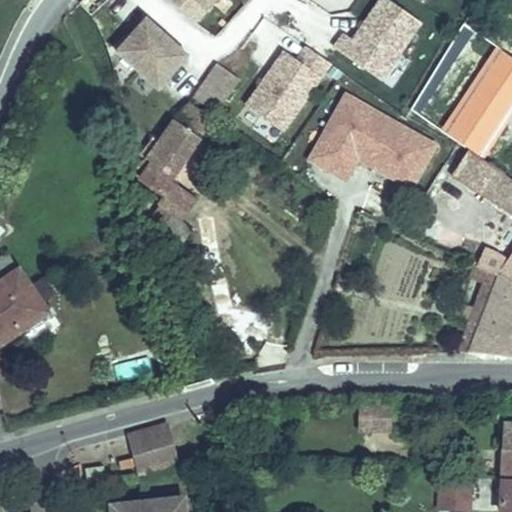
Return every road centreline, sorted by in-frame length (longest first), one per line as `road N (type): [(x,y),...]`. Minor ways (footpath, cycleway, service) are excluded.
road 1 (residential): [(511,369),(308,372),(248,381),(0,449)]
road 2 (residential): [(0,105),(36,24),(58,0)]
